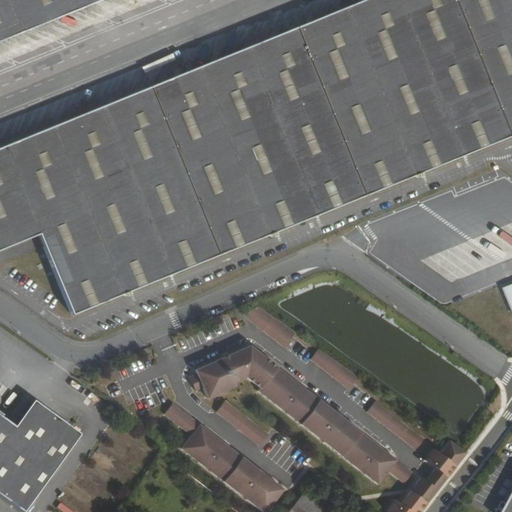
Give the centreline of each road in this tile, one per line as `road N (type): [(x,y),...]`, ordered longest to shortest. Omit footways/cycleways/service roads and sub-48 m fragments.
road 1 (unclassified): [(157,330),(313,258),(340,260),(511,375)]
road 2 (residential): [(171,368),(252,333),(419,464)]
road 3 (unclassified): [(0,309),(83,360),(157,330)]
road 4 (residential): [(171,368),(178,385),(265,458)]
road 5 (residential): [(438,511),(511,414)]
